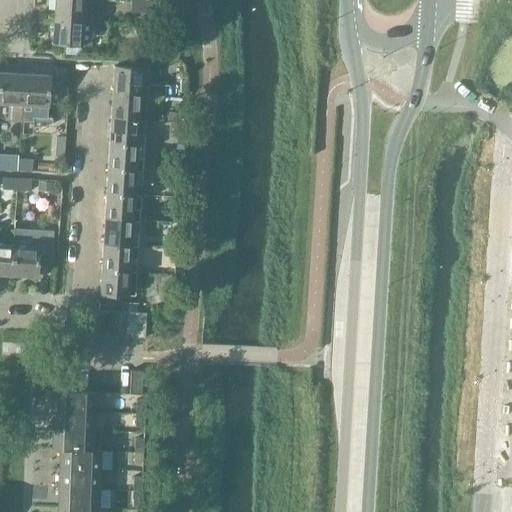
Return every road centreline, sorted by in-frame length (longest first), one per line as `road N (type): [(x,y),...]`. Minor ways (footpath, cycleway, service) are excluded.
road 1 (secondary): [(348,3),(363,125),(339,511)]
road 2 (secondary): [(368,511),(391,154),(418,93),(428,19)]
road 3 (residential): [(511,146),(503,168),(487,511)]
road 4 (residential): [(74,320),(92,75)]
